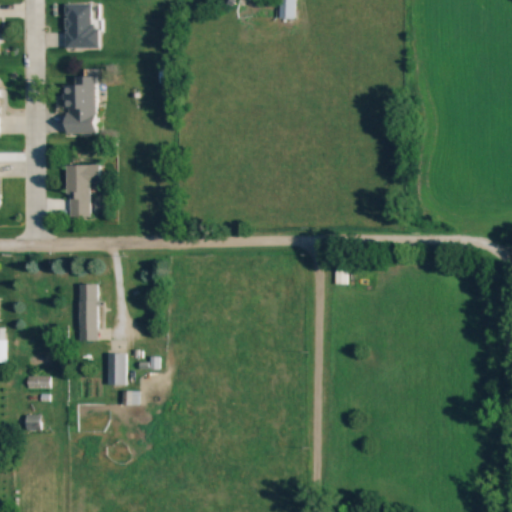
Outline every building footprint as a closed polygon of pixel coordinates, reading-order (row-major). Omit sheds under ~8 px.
[(279,0),(279,18),(295,17),(295,0),(279,0)] [(65,4),(65,48),(99,48),(99,4),(65,4)] [(65,83),(65,133),(97,133),(97,77),(73,77),(73,83),(65,83)] [(100,183),(100,164),(67,165),(67,217),(91,216),(90,183),(100,183)] [(80,340),(99,340),(99,284),(80,284),(80,340)] [(108,385),(125,385),(125,353),(108,353),(108,385)] [(138,405),(138,392),(122,392),(122,405),(138,405)] [(40,416),(26,416),(26,429),(40,429),(40,416)]
